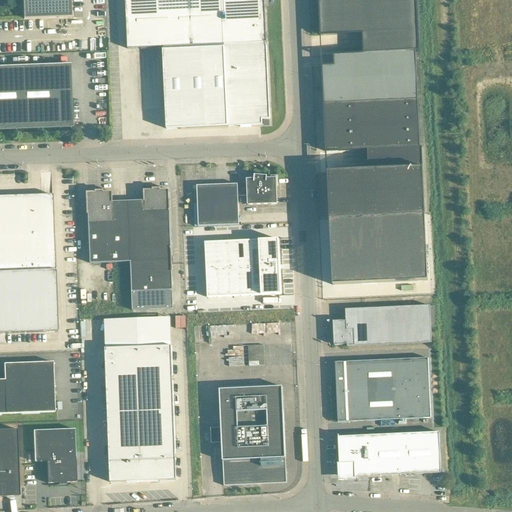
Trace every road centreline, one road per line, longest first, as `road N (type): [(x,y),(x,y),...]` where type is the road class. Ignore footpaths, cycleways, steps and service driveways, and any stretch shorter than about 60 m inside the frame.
road 1 (unclassified): [(316,503),(300,146)]
road 2 (unclassified): [(0,158),(300,146)]
road 3 (unclassified): [(476,511),(316,503)]
road 4 (unclassified): [(300,146),(294,0)]
road 5 (unclassified): [(185,511),(316,503)]
